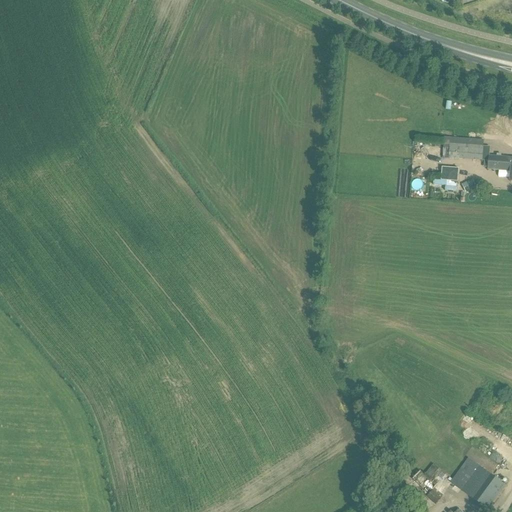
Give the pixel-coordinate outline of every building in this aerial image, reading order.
[(469,157),(471,132),(423,129),(421,154),(469,157)] [(491,157),(483,156),(483,161),(490,162),(489,170),(511,171),(511,178),(511,182),(511,162),(511,158),(491,157)] [(438,169),(437,182),(453,182),(453,169),(438,169)] [(474,179),(463,185),(467,192),(477,187),(474,179)] [(479,423),(476,427),(489,437),(493,433),(479,423)] [(494,435),(491,439),(503,447),(506,443),(494,435)] [(469,458),(451,483),(488,511),(506,485),(469,458)] [(434,464),(426,474),(435,481),(443,472),(434,464)] [(421,472),(414,480),(429,494),(437,486),(421,472)] [(434,491),(428,497),(436,504),(442,499),(434,491)]
